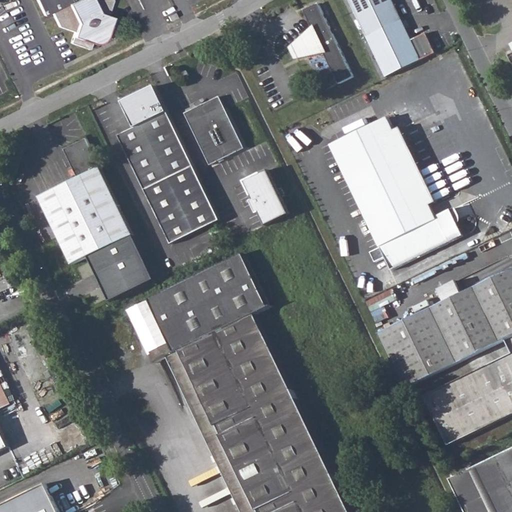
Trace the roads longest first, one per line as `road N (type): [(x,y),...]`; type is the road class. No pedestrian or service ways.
road 1 (unclassified): [(0,193),(153,511)]
road 2 (unclassified): [(258,0),(0,130)]
road 3 (unclassified): [(511,125),(450,0)]
